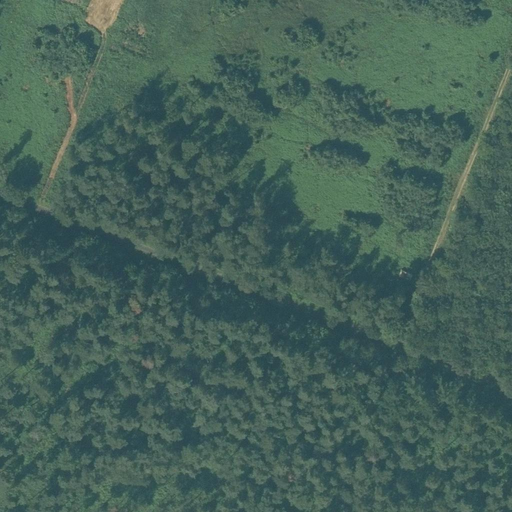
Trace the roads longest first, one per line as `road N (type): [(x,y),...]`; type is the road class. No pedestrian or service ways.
road 1 (track): [(394,331),(0,183)]
road 2 (track): [(394,331),(511,38)]
road 3 (track): [(511,375),(394,331)]
